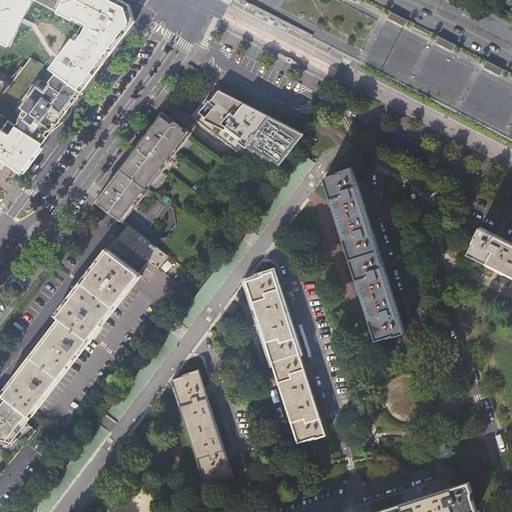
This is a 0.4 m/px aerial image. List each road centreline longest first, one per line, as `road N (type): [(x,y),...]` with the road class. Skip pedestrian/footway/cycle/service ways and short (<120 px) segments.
road 1 (residential): [(178,12),(142,39),(9,216),(6,231)]
road 2 (residential): [(358,499),(272,231)]
road 3 (motorway): [(282,0),(511,117)]
road 4 (residential): [(178,12),(159,54),(30,219)]
road 5 (residential): [(200,325),(60,511)]
road 6 (residential): [(467,359),(414,310),(381,201),(382,161)]
road 7 (residential): [(59,214),(186,44)]
road 8 (residential): [(59,214),(186,44)]
road 9 (motorway): [(511,91),(335,0)]
road 10 (residential): [(426,207),(467,359)]
road 11 (residential): [(382,161),(354,148),(328,155),(272,231)]
road 12 (residential): [(467,359),(511,489)]
road 13 (residential): [(200,325),(241,452)]
road 14 (primary): [(394,0),(511,59)]
